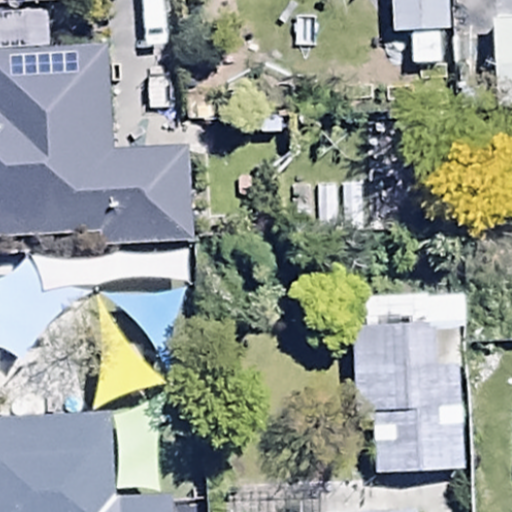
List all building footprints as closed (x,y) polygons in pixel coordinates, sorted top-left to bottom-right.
[(390,0),(392,38),(450,36),(448,0),(390,0)] [(109,56),(48,58),(47,17),(0,18),(0,246),(99,243),(100,255),(190,252),(187,159),(112,161),(109,56)] [(511,23),(495,24),(498,116),(511,115),(511,23)] [(463,481),(462,301),(352,301),(352,422),(371,422),(371,481),(463,481)] [(201,511),(201,510),(159,510),(158,424),(0,424),(0,511),(201,511)]
